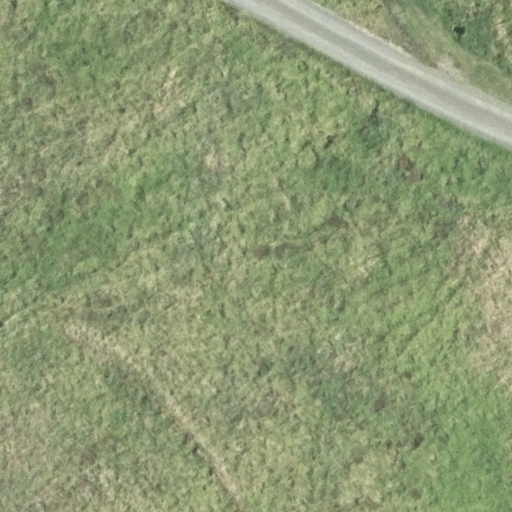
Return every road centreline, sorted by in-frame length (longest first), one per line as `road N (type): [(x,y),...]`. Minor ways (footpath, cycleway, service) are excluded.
road 1 (track): [(511,126),(263,0)]
road 2 (track): [(476,111),(402,0)]
